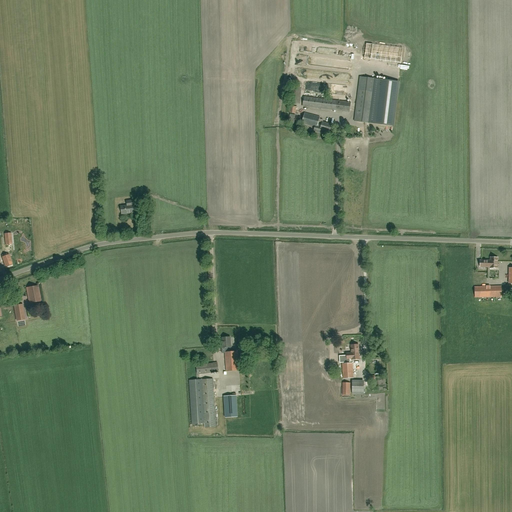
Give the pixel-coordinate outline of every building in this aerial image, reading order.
[(310,68),(325,70),(325,66),(328,67),(329,62),(305,59),(305,65),(311,66),(310,68)] [(398,81),(360,77),(354,121),(393,126),(398,81)] [(300,104),(302,87),(292,87),(291,103),(300,104)] [(350,112),(351,102),(304,96),(303,106),(350,112)] [(330,132),(332,124),(323,122),(323,120),(319,119),(320,117),(305,113),(302,123),(315,127),(314,131),(320,132),(321,130),(330,132)] [(133,207),(138,206),(138,200),(130,201),(130,205),(121,206),(122,214),(134,213),(133,207)] [(6,253),(13,252),(11,233),(5,234),(6,253)] [(5,266),(12,264),(9,255),(2,257),(5,266)] [(480,267),(487,267),(490,267),(490,268),(495,268),(495,264),(497,264),(498,258),(490,257),(490,261),(480,260),(480,267)] [(30,303),(41,301),(38,286),(27,288),(30,303)] [(475,298),(502,297),(502,286),(475,287),(475,298)] [(25,319),(22,304),(14,306),(17,321),(25,319)] [(226,371),(239,370),(238,351),(231,352),(230,347),(231,347),(230,337),(222,338),(223,348),(226,348),(226,352),(225,352),(226,371)] [(359,359),(359,354),(358,345),(351,345),(351,353),(347,353),(347,359),(352,359),(359,359)] [(218,372),(217,362),(196,365),(197,375),(218,372)] [(343,379),(353,378),(352,363),(342,364),(343,379)] [(216,427),(213,379),(189,380),(192,424),(204,423),(204,428),(216,427)] [(364,394),(364,380),(352,380),(352,394),(364,394)] [(350,395),(350,382),(342,382),(342,395),(350,395)] [(225,417),(237,417),(236,396),(224,396),(225,417)]
